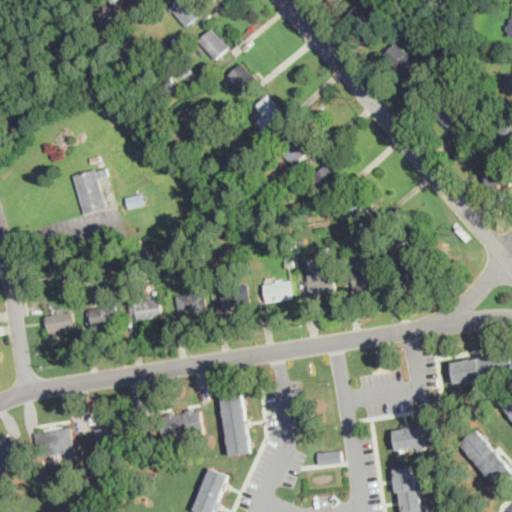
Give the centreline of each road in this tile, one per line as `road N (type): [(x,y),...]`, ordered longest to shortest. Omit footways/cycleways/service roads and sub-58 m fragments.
road 1 (residential): [(434,324),(101,380),(0,406)]
road 2 (residential): [(284,0),(504,259)]
road 3 (residential): [(0,222),(29,394)]
